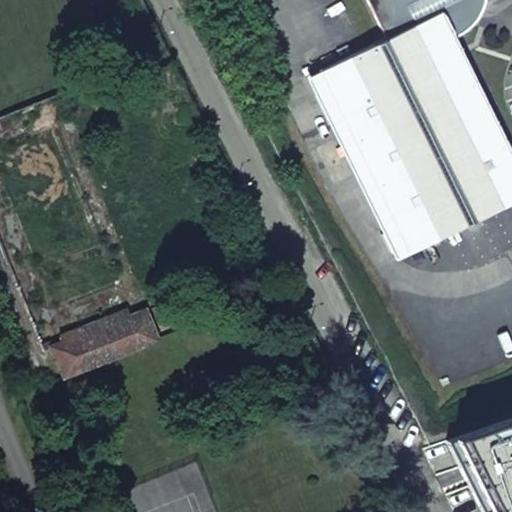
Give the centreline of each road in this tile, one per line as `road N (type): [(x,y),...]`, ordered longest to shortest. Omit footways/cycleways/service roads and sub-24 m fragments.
road 1 (residential): [(176,0),(441,511)]
road 2 (unknown): [(282,43),(400,277),(450,301),(511,285)]
